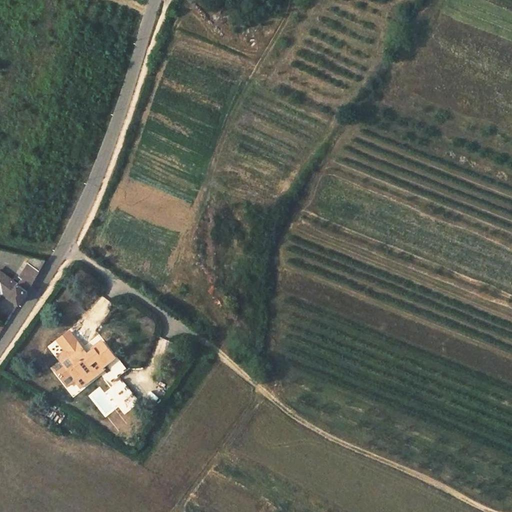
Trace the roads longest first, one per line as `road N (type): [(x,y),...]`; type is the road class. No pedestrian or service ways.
road 1 (track): [(487,511),(308,430),(213,348),(74,249)]
road 2 (unclassified): [(0,341),(67,241),(156,0)]
road 3 (track): [(290,0),(197,168),(196,187),(213,226)]
